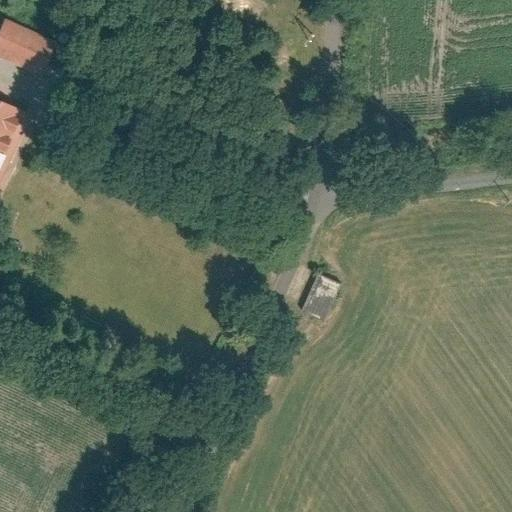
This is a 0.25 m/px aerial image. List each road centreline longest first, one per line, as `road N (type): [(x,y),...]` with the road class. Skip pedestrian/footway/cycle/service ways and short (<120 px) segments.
road 1 (unclassified): [(175,511),(323,189)]
road 2 (unclassified): [(323,189),(338,0)]
road 3 (unclassified): [(323,189),(511,167)]
